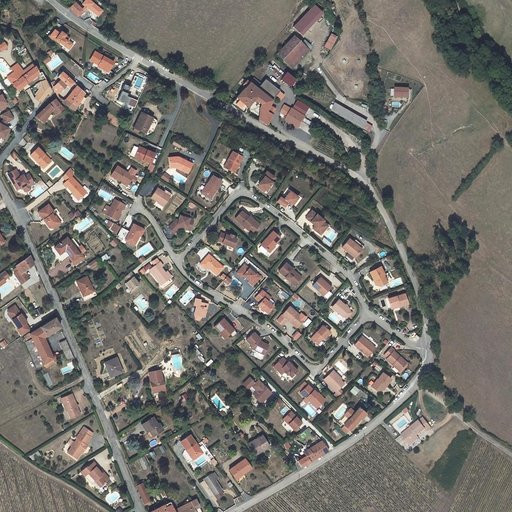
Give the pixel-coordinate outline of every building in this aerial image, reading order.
[(103,11),(89,0),(83,0),(81,3),(85,6),(87,8),(88,9),(88,8),(98,16),(103,11)] [(82,9),(75,2),(69,8),(71,10),(74,13),(76,15),(78,16),(84,11),(82,9)] [(310,7),(293,26),(296,29),(295,30),(300,34),(318,14),(310,7)] [(55,40),(56,39),(60,34),(55,30),(50,36),(55,40)] [(60,34),(56,39),(58,41),(59,40),(61,41),(60,42),(69,49),(73,44),(68,40),(67,41),(63,38),(65,35),(66,35),(61,32),(60,34)] [(331,50),(336,35),(329,33),(324,47),(331,50)] [(302,42),(294,35),(276,54),(292,68),(309,50),(302,42)] [(304,40),(302,42),(309,50),(312,47),(304,40)] [(114,62),(95,51),(90,60),(99,65),(105,69),(106,68),(109,70),(114,62)] [(7,77),(13,84),(26,74),(23,71),(18,64),(12,69),(14,72),(7,77)] [(33,64),(23,71),(26,74),(35,67),(33,64)] [(20,89),(39,74),(39,73),(36,67),(36,66),(35,67),(26,74),(13,84),(18,90),(20,89)] [(65,70),(63,73),(71,80),(74,78),(65,70)] [(62,72),(58,77),(61,80),(59,82),(54,87),(54,89),(56,93),(56,94),(61,91),(64,87),(67,85),(69,87),(71,85),(72,85),(73,85),(75,84),(71,80),(63,73),(62,72)] [(286,74),(282,79),(290,85),(294,80),(286,74)] [(35,85),(38,92),(34,98),(40,103),(48,93),(49,94),(50,93),(51,92),(51,91),(50,90),(50,89),(50,88),(48,83),(46,79),(40,81),(35,85)] [(257,88),(272,100),(275,97),(278,92),(279,92),(264,80),(257,88)] [(231,104),(244,113),(255,98),(259,100),(259,101),(262,104),(259,109),(260,110),(260,112),(262,112),(259,120),(268,125),(269,122),(273,114),(267,111),(269,106),(272,100),(257,88),(254,86),(250,82),(249,83),(246,86),(231,104)] [(138,101),(126,96),(130,86),(125,84),(118,101),(135,108),(138,101)] [(70,94),(66,100),(77,106),(79,102),(82,97),(85,93),(77,86),(70,94)] [(413,90),(399,89),(398,97),(412,99),(413,90)] [(275,97),(280,101),(283,96),(278,92),(275,97)] [(60,105),(58,102),(55,99),(49,103),(42,111),(35,117),(44,123),(47,118),(50,112),(53,108),(57,114),(63,108),(60,105)] [(66,100),(61,103),(62,103),(74,111),(77,106),(66,100)] [(293,109),(305,117),(311,108),(299,101),(293,109)] [(287,120),(293,109),(285,105),(281,113),(287,116),(285,119),(287,120)] [(333,111),(369,132),(372,126),(336,105),(333,111)] [(269,106),(267,111),(273,114),(276,109),(269,106)] [(287,120),(299,128),(305,117),(293,109),(287,120)] [(0,122),(0,137),(3,138),(9,128),(6,127),(4,125),(6,123),(13,118),(8,110),(1,115),(4,120),(0,122)] [(152,118),(141,113),(134,128),(135,128),(139,130),(145,133),(152,118)] [(155,119),(152,118),(145,133),(148,134),(150,130),(153,132),(157,123),(157,122),(156,120),(155,119)] [(186,150),(187,147),(175,141),(173,145),(186,150)] [(38,147),(30,155),(36,162),(38,160),(44,167),(51,161),(38,147)] [(138,147),(134,157),(151,164),(155,153),(147,150),(147,151),(138,147)] [(239,163),(242,157),(232,151),(229,158),(230,159),(226,168),(235,173),(240,164),(239,163)] [(175,165),(176,167),(188,173),(192,164),(185,160),(183,159),(183,160),(179,158),(180,158),(179,158),(178,157),(169,157),(169,165),(175,165)] [(131,180),(133,176),(117,166),(111,176),(119,181),(120,179),(128,184),(131,180)] [(16,169),(8,174),(15,186),(18,184),(20,188),(22,187),(25,191),(27,192),(30,190),(31,188),(29,186),(34,183),(29,174),(24,177),(24,176),(21,178),(20,177),(16,169)] [(63,177),(67,181),(71,176),(73,175),(71,174),(68,170),(63,177)] [(272,182),(271,181),(274,177),(266,171),(263,176),(264,176),(262,180),(258,184),(259,185),(258,187),(264,192),(266,190),(272,182)] [(74,192),(80,198),(86,192),(71,176),(67,181),(63,184),(66,187),(67,187),(73,193),(74,192)] [(216,190),(222,182),(212,176),(201,193),(206,196),(207,194),(211,197),(214,192),(213,191),(215,188),(216,190)] [(163,192),(157,188),(151,198),(164,206),(171,194),(165,190),(163,192)] [(280,197),(277,201),(285,207),(288,203),(292,206),(298,197),(290,191),(284,200),(280,197)] [(123,209),(126,205),(115,199),(110,208),(107,215),(117,220),(120,213),(122,209),(123,209)] [(48,204),(38,212),(44,220),(44,219),(47,222),(46,223),(49,228),(53,228),(61,223),(55,215),(53,217),(51,214),(53,213),(54,212),(48,204)] [(312,210),(305,218),(315,226),(318,228),(315,230),(319,233),(323,228),(325,230),(328,226),(323,222),(324,220),(312,210)] [(249,216),(248,217),(242,211),(235,219),(245,228),(247,226),(250,229),(256,222),(249,216)] [(179,225),(191,229),(193,219),(189,218),(183,216),(180,215),(178,220),(176,219),(168,227),(175,233),(178,230),(179,225)] [(256,222),(250,229),(253,231),(259,224),(256,222)] [(111,229),(116,233),(120,227),(114,223),(111,229)] [(144,229),(133,224),(125,240),(133,244),(138,235),(139,236),(141,236),(144,229)] [(122,228),(118,236),(124,239),(128,231),(122,228)] [(273,231),(261,245),(269,252),(281,238),(273,231)] [(220,233),(217,241),(222,243),(233,247),(237,239),(233,237),(229,236),(225,234),(225,235),(220,233)] [(67,237),(54,247),(60,254),(65,250),(73,260),(80,255),(67,237)] [(110,243),(114,247),(118,242),(114,238),(110,243)] [(342,247),(355,258),(362,249),(353,242),(349,239),(342,247)] [(364,247),(355,240),(353,242),(362,249),(364,247)] [(66,252),(57,259),(61,263),(69,257),(66,252)] [(30,255),(29,253),(21,258),(23,260),(16,265),(17,266),(13,269),(15,272),(14,273),(21,283),(30,278),(27,274),(25,275),(23,272),(34,264),(30,255)] [(223,267),(208,254),(202,262),(207,267),(207,266),(216,275),(223,267)] [(149,270),(161,285),(170,278),(165,273),(161,267),(163,265),(160,262),(159,262),(155,266),(149,270)] [(293,269),(286,262),(278,271),(285,277),(294,285),(300,278),(293,272),(294,271),(292,269),(293,269)] [(253,286),(260,277),(256,273),(255,274),(244,264),(238,271),(238,273),(241,276),(243,276),(249,281),(249,283),(253,286)] [(385,274),(380,266),(370,272),(374,280),(375,279),(376,282),(376,285),(381,286),(387,282),(383,275),(385,274)] [(134,276),(130,272),(125,277),(128,281),(126,283),(132,289),(134,287),(136,287),(139,284),(136,281),(133,277),(134,276)] [(85,300),(96,295),(94,291),(93,291),(86,276),(82,278),(76,281),(81,291),(85,300)] [(320,277),(312,286),(323,295),(331,287),(320,277)] [(132,289),(126,283),(125,284),(131,291),(136,287),(134,287),(132,289)] [(264,310),(267,313),(273,306),(267,301),(270,297),(262,290),(255,298),(260,302),(258,305),(262,308),(264,310)] [(396,295),(388,298),(391,307),(399,305),(400,307),(408,304),(404,293),(396,296),(396,295)] [(332,307),(343,317),(343,316),(349,310),(350,309),(339,299),(332,307)] [(196,305),(194,314),(195,315),(202,316),(205,317),(208,304),(199,302),(198,306),(196,305)] [(12,316),(10,317),(18,328),(17,329),(22,336),(31,330),(26,323),(27,322),(24,318),(23,318),(21,314),(15,305),(11,308),(12,310),(11,314),(12,316)] [(277,320),(283,325),(287,319),(288,320),(289,319),(292,322),(291,323),(297,328),(303,320),(299,316),(300,315),(289,306),(277,320)] [(352,313),(349,310),(343,316),(346,319),(352,313)] [(63,328),(59,319),(56,320),(55,317),(30,334),(29,333),(24,337),(23,338),(24,341),(32,338),(45,364),(54,359),(56,362),(59,361),(57,357),(61,356),(60,353),(52,356),(45,338),(63,328)] [(229,334),(234,330),(223,318),(214,327),(224,338),(229,334)] [(325,338),(330,332),(322,325),(311,339),(317,345),(322,339),(324,337),(325,338)] [(237,334),(234,330),(229,334),(232,338),(237,334)] [(260,339),(254,332),(246,340),(251,346),(251,348),(264,355),(268,347),(264,345),(263,343),(261,341),(260,342),(258,340),(260,339)] [(298,332),(293,338),(296,340),(301,335),(298,332)] [(361,336),(354,345),(368,357),(375,348),(361,336)] [(32,338),(24,341),(36,368),(45,364),(32,338)] [(67,359),(73,356),(66,340),(59,342),(67,359)] [(386,359),(399,371),(406,364),(399,358),(400,357),(393,351),(394,350),(391,347),(384,355),(387,358),(386,359)] [(200,355),(202,357),(202,356),(201,354),(200,354),(195,348),(191,351),(193,353),(190,355),(190,359),(192,361),(194,359),(199,365),(202,363),(197,357),(200,355)] [(202,363),(205,360),(202,357),(200,355),(197,357),(202,363)] [(116,358),(104,363),(111,377),(122,372),(116,358)] [(282,358),(273,366),(278,371),(281,369),(284,372),(287,375),(288,374),(291,377),(297,371),(288,361),(287,362),(282,358)] [(54,359),(45,364),(47,368),(56,364),(56,362),(54,359)] [(150,381),(153,392),(160,391),(165,390),(163,378),(162,378),(160,370),(149,372),(151,381),(150,381)] [(339,389),(344,384),(341,380),(335,374),(336,373),(333,370),(323,379),(336,392),(339,389)] [(386,386),(391,379),(382,373),(378,379),(377,379),(372,387),(377,391),(384,390),(383,387),(385,385),(386,386)] [(271,393),(258,380),(255,383),(249,377),(243,384),(248,389),(249,388),(254,393),(256,396),(258,398),(257,399),(261,403),(271,393)] [(308,385),(300,393),(305,398),(306,398),(313,405),(315,402),(319,406),(325,400),(319,394),(318,396),(316,394),(317,394),(313,390),(308,385)] [(354,385),(349,391),(355,395),(359,390),(354,385)] [(72,394),(61,398),(63,403),(64,403),(68,411),(70,418),(80,414),(77,407),(79,406),(78,404),(76,405),(72,394)] [(349,430),(360,418),(365,412),(362,410),(364,408),(361,405),(355,412),(350,408),(344,415),(349,419),(343,425),(344,426),(349,430)] [(153,417),(142,424),(146,432),(149,430),(151,429),(154,435),(162,429),(159,423),(157,424),(153,417)] [(296,417),(288,424),(294,430),(302,422),(296,417)] [(427,431),(431,428),(423,418),(410,427),(412,430),(403,436),(410,444),(418,437),(417,435),(425,429),(427,431)] [(84,427),(79,434),(83,436),(85,433),(90,437),(93,433),(84,427)] [(403,436),(412,430),(410,427),(402,434),(403,436)] [(90,437),(85,433),(83,436),(79,434),(76,438),(77,439),(74,443),(72,446),(67,452),(77,459),(82,452),(84,449),(85,450),(87,446),(86,445),(91,437),(90,437)] [(190,435),(180,442),(186,450),(187,449),(189,452),(188,453),(192,458),(200,453),(196,448),(198,447),(190,435)] [(256,454),(269,446),(262,435),(249,443),(256,454)] [(302,467),(329,450),(322,441),(311,448),(309,449),(303,452),(305,454),(302,456),(303,457),(298,461),(302,467)] [(200,453),(192,458),(193,460),(203,453),(198,447),(196,448),(200,453)] [(144,456),(139,458),(144,469),(149,467),(144,456)] [(245,459),(229,470),(235,478),(243,473),(243,474),(251,468),(245,459)] [(100,471),(96,467),(98,465),(94,461),(88,467),(86,467),(81,472),(92,484),(96,481),(100,487),(108,480),(100,471)] [(101,470),(100,471),(108,480),(109,479),(101,470)] [(206,476),(203,478),(214,495),(221,491),(222,490),(215,480),(211,474),(209,475),(206,476)] [(142,483),(136,485),(144,504),(149,501),(142,483)] [(174,510),(178,508),(176,504),(177,503),(175,499),(170,502),(174,510)] [(201,511),(196,499),(178,508),(174,510),(175,511),(201,511)] [(175,511),(174,510),(170,502),(170,501),(149,511),(175,511)]
